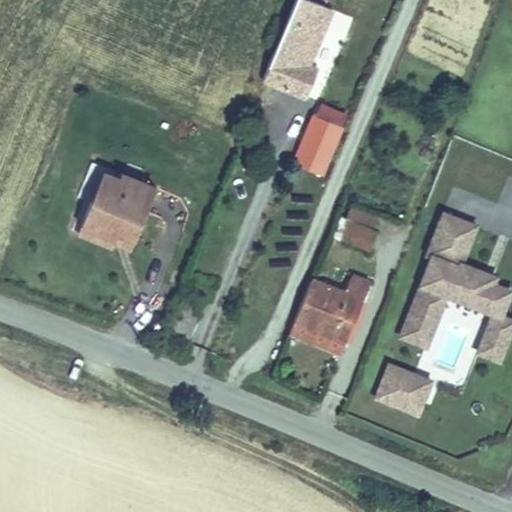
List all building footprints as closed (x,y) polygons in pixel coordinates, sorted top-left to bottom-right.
[(308,64),(331,9),(308,0),(296,0),(263,80),(303,96),(311,76),(304,74),(308,64)] [(315,67),(308,64),(304,74),(311,76),(315,67)] [(325,175),(349,115),(317,103),(293,163),(325,175)] [(110,175),(102,172),(91,201),(98,203),(110,175)] [(98,203),(91,201),(81,225),(100,233),(103,226),(134,239),(146,210),(138,208),(147,184),(124,174),(122,179),(110,175),(98,203)] [(155,187),(147,184),(138,208),(146,210),(155,187)] [(379,216),(352,205),(346,218),(374,229),(379,216)] [(477,221),(440,207),(423,250),(429,252),(397,336),(426,347),(446,296),(487,312),(473,350),(500,360),(511,328),(511,313),(504,311),(511,289),(511,284),(495,278),(498,270),(463,257),(477,221)] [(375,231),(350,221),(342,239),(368,249),(375,231)] [(134,239),(103,226),(100,233),(81,225),(78,232),(112,246),(114,242),(130,249),(134,239)] [(344,292),(311,279),(290,332),(341,353),(369,284),(351,276),(344,292)] [(188,339),(189,340),(200,314),(195,312),(201,300),(181,292),(164,329),(188,339)] [(431,377),(385,358),(370,395),(417,413),(431,377)]
